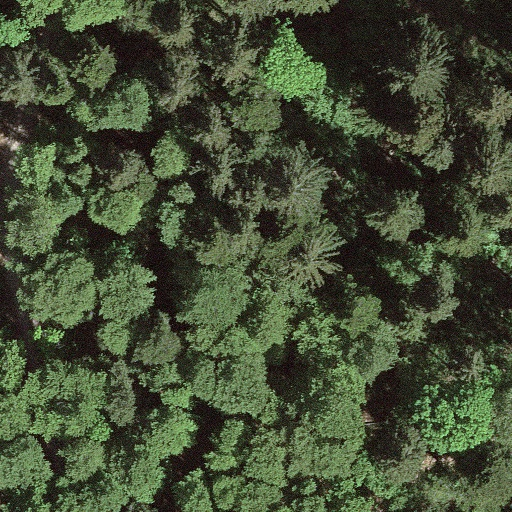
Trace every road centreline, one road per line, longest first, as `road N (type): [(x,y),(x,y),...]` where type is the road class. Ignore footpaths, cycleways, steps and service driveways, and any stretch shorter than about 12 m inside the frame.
road 1 (track): [(71,511),(49,410),(0,260)]
road 2 (track): [(0,214),(26,103),(65,0)]
